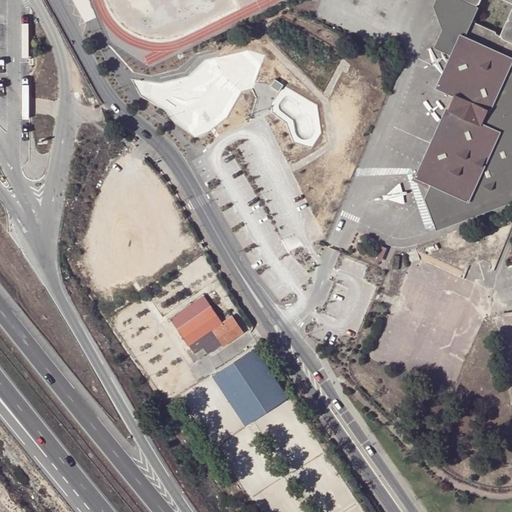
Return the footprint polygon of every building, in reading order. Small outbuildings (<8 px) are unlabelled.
[(511,0),(441,0),(438,7),(447,32),(440,47),(456,55),(441,87),(458,95),(421,176),(437,184),(429,201),(438,225),(511,196),(511,0)] [(278,79),(274,85),(282,90),(286,84),(278,79)] [(511,196),(438,225),(436,225),(438,231),(511,202),(511,196)] [(380,246),(375,259),(381,261),(386,248),(380,246)] [(211,329),(222,322),(204,295),(169,317),(188,345),(211,329)] [(232,315),(222,322),(211,329),(221,342),(223,346),(243,332),(232,315)] [(211,329),(188,345),(184,348),(193,362),(199,358),(194,352),(202,346),(206,353),(221,342),(211,329)] [(206,353),(202,346),(194,352),(199,358),(206,353)] [(215,374),(248,424),(251,422),(254,420),(288,398),(255,348),(218,373),(215,374)]
